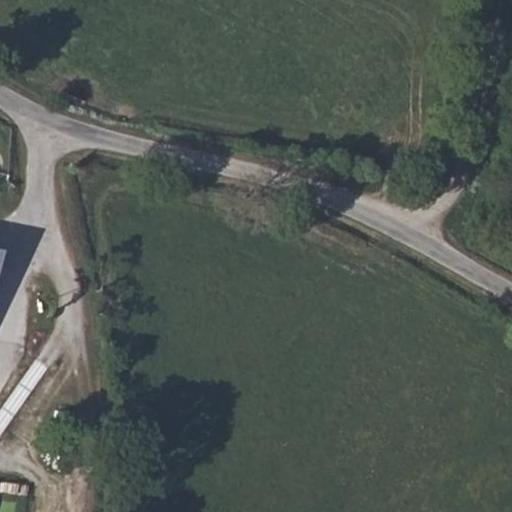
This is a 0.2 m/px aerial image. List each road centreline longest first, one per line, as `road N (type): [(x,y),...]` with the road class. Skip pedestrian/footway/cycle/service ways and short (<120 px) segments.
road 1 (unclassified): [(47,125),(312,197),(511,296)]
road 2 (track): [(87,511),(85,344),(44,222)]
road 3 (track): [(418,249),(471,141),(493,0)]
